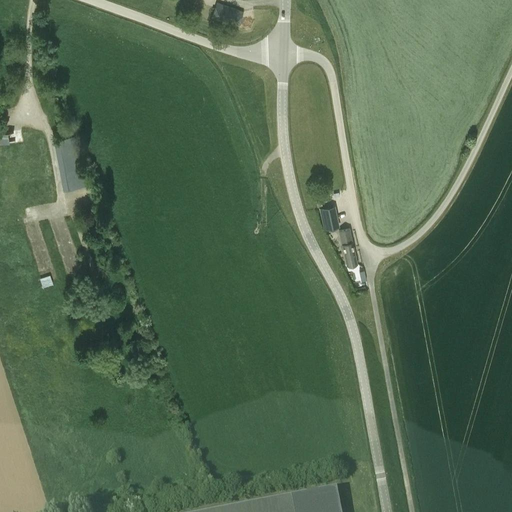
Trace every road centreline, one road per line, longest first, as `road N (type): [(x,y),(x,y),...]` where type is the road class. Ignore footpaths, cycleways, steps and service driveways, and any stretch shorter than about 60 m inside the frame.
road 1 (unclassified): [(386,511),(355,338),(289,185),(283,55)]
road 2 (unclassified): [(371,252),(370,286),(412,511)]
road 3 (unclassified): [(371,252),(390,252),(436,218),(511,71)]
road 4 (unclassified): [(283,55),(321,60),(332,77),(358,229),(371,252)]
road 5 (unclassified): [(283,55),(230,52),(87,0)]
